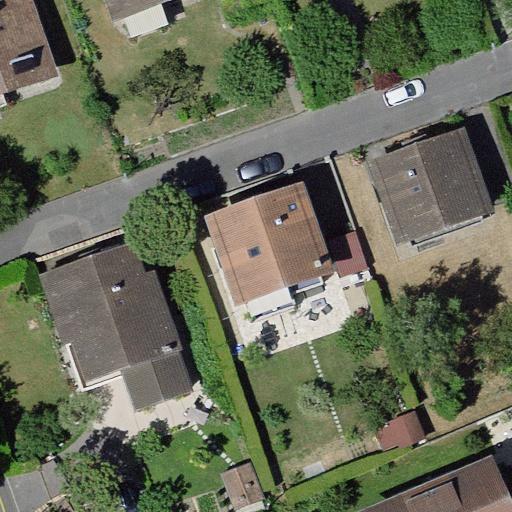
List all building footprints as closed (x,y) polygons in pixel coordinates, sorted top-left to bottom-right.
[(12,0),(0,0),(0,107),(45,91),(12,0)] [(77,0),(89,36),(203,0),(77,0)] [(451,140),(353,173),(382,260),(480,226),(451,140)] [(283,204),(188,235),(216,321),(312,289),(283,204)] [(125,250),(17,287),(56,399),(100,384),(114,425),(178,403),(125,250)] [(488,511),(474,476),(409,504),(412,511),(488,511)]
